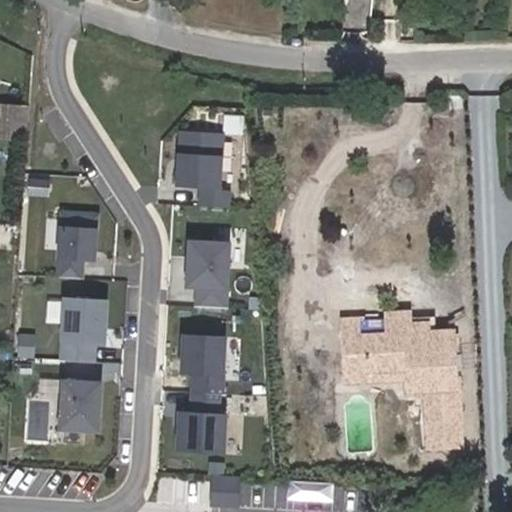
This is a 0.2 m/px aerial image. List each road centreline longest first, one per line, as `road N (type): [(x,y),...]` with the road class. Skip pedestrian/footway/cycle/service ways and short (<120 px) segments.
road 1 (residential): [(62,0),(60,91),(149,236),(138,473),(130,494),(92,511),(0,506)]
road 2 (residential): [(62,0),(112,22),(239,52),(370,63),(511,58)]
